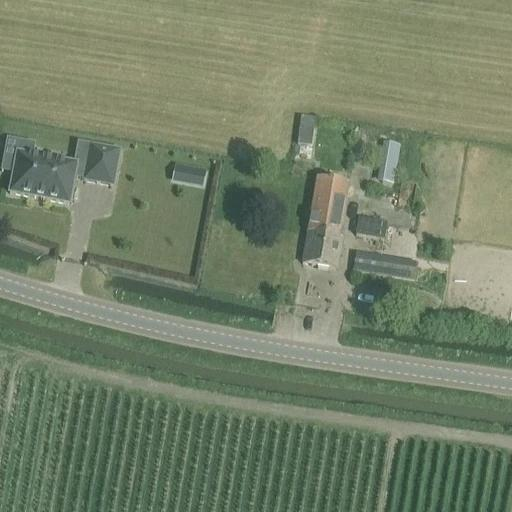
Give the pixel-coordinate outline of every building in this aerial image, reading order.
[(117,152),(88,147),(87,156),(75,154),(73,165),(15,155),(8,195),(68,205),(72,180),(111,186),(117,152)] [(202,187),(205,173),(190,170),(188,184),(202,187)] [(340,239),(348,187),(317,182),(303,267),(338,273),(343,240),(340,239)] [(392,212),(393,224),(406,223),(405,210),(392,212)] [(355,237),(384,242),(386,225),(358,221),(355,237)] [(410,236),(387,232),(384,246),(407,251),(410,236)] [(431,239),(417,237),(415,246),(429,249),(431,239)]
